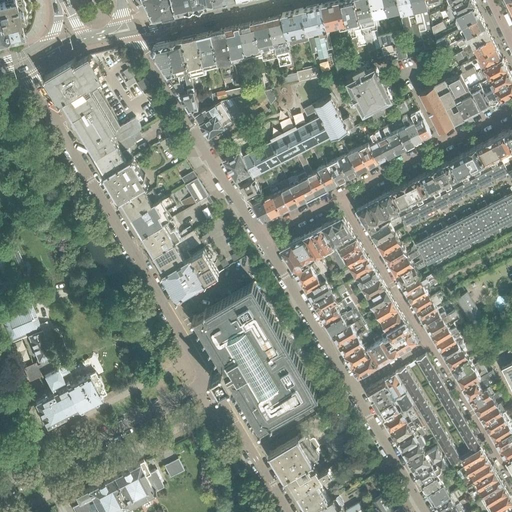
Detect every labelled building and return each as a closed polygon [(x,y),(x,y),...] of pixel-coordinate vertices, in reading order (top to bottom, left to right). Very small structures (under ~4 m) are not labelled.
[(24,34),(16,0),(0,0),(0,14),(7,39),(24,34)] [(143,0),(150,14),(151,15),(153,15),(154,15),(160,13),(161,14),(172,11),(169,0),(143,0)] [(192,6),(190,0),(169,0),(172,11),(192,6)] [(351,37),(342,0),(335,0),(322,3),(328,26),(339,23),(343,39),(351,37)] [(366,39),(362,24),(355,0),(342,0),(351,37),(354,47),(356,57),(360,56),(357,46),(367,43),(366,39)] [(376,25),(374,16),(369,0),(355,0),(362,24),(366,39),(367,43),(370,56),(378,54),(376,48),(382,46),(376,25)] [(401,10),(398,0),(369,0),(374,16),(401,10)] [(419,25),(412,0),(398,0),(401,10),(402,13),(403,17),(407,32),(410,43),(410,44),(415,43),(415,40),(423,38),(421,33),(419,25)] [(434,30),(433,26),(430,12),(426,0),(412,0),(419,25),(421,33),(434,30)] [(453,0),(426,0),(430,12),(453,0)] [(433,26),(475,3),(475,2),(476,2),(475,0),(453,0),(430,12),(433,26)] [(329,31),(328,26),(322,3),(303,8),(309,35),(310,40),(310,41),(313,52),(314,52),(318,51),(320,58),(330,55),(328,48),(333,47),(329,31)] [(462,22),(481,13),(475,3),(433,26),(434,30),(434,32),(438,30),(438,29),(455,21),(458,20),(460,24),(462,22)] [(309,35),(303,8),(283,13),(283,14),(290,40),(309,35)] [(458,38),(486,23),(481,13),(462,22),(464,26),(460,28),(457,29),(445,35),(437,40),(439,45),(440,48),(458,38)] [(290,40),(283,14),(268,17),(276,48),(277,49),(276,49),(280,64),(292,62),(288,48),(292,47),(290,40)] [(276,48),(268,17),(254,21),(262,52),(276,48)] [(262,52),(254,21),(240,24),(248,56),(262,52)] [(469,46),(492,35),(486,23),(458,38),(460,43),(464,49),(469,46)] [(248,56),(240,24),(227,27),(234,60),(249,56),(248,56)] [(396,42),(393,30),(382,32),(380,24),(376,25),(382,46),(385,57),(386,59),(408,53),(406,45),(405,42),(397,44),(397,42),(396,42)] [(234,60),(227,27),(212,31),(220,64),(221,69),(229,67),(230,73),(234,72),(232,66),(235,65),(235,63),(234,60)] [(220,64),(212,31),(199,34),(205,66),(220,64)] [(205,66),(199,34),(184,38),(195,84),(196,84),(197,85),(199,86),(200,83),(202,83),(199,69),(198,68),(201,67),(202,73),(207,72),(205,66)] [(470,59),(497,45),(493,38),(492,35),(469,46),(464,49),(461,50),(453,55),(456,61),(464,57),(464,56),(467,54),(470,59)] [(195,84),(184,38),(183,37),(170,40),(183,87),(195,84)] [(183,87),(170,40),(156,43),(154,48),(159,56),(179,88),(183,87)] [(474,70),(502,56),(497,45),(470,59),(460,64),(466,74),(474,70)] [(121,125),(98,87),(93,90),(90,84),(104,76),(90,54),(77,61),(76,58),(76,57),(75,57),(74,59),(47,75),(45,74),(45,76),(47,76),(61,100),(61,102),(62,102),(63,99),(76,119),(73,121),(76,125),(78,124),(87,139),(97,155),(131,134),(139,129),(142,127),(136,116),(121,125)] [(479,81),(508,66),(503,56),(502,56),(474,70),(479,81)] [(393,98),(387,86),(388,85),(384,77),(383,77),(376,64),(367,69),(365,65),(344,76),(353,93),(351,94),(350,97),(352,100),(355,101),(357,101),(364,113),(367,117),(375,113),(387,107),(384,103),(393,98)] [(485,92),(479,81),(474,70),(466,74),(460,64),(445,71),(448,77),(461,71),(480,108),(491,103),(485,92)] [(320,76),(317,65),(314,66),(314,65),(303,67),(303,69),(297,70),(297,72),(299,79),(299,81),(316,77),(320,76)] [(485,92),(511,78),(511,73),(508,66),(479,81),(485,92)] [(137,80),(128,68),(124,70),(129,79),(126,80),(129,85),(137,80)] [(480,108),(461,71),(448,77),(446,78),(465,116),(480,108)] [(299,79),(297,72),(283,76),(284,82),(299,79)] [(265,87),(263,76),(254,78),(255,82),(256,89),(265,87)] [(150,85),(145,77),(138,81),(143,89),(150,85)] [(465,116),(446,78),(446,77),(435,82),(435,83),(420,90),(440,129),(465,116)] [(491,103),(511,91),(511,78),(485,92),(491,103)] [(256,89),(255,82),(240,86),(241,86),(242,93),(256,89)] [(199,103),(197,94),(195,84),(183,87),(179,88),(190,107),(199,105),(199,103)] [(241,86),(231,88),(226,89),(228,97),(233,95),(242,93),(241,86)] [(272,88),(264,90),(271,104),(277,98),(272,88)] [(228,97),(226,89),(217,91),(218,99),(228,97)] [(214,100),(211,91),(197,94),(199,103),(214,100)] [(224,157),(223,157),(224,158),(229,165),(232,170),(236,177),(237,178),(251,171),(253,176),(255,176),(254,175),(261,172),(264,170),(295,154),(333,135),(349,127),(344,117),(339,108),(332,93),(316,101),(304,108),(307,115),(315,111),(317,116),(297,126),(296,124),(271,137),(272,139),(261,144),(243,153),(241,148),(224,157)] [(207,108),(206,106),(195,113),(202,123),(204,127),(205,128),(209,135),(210,135),(226,124),(234,119),(222,100),(217,103),(216,102),(207,108)] [(409,108),(405,100),(396,104),(400,112),(409,108)] [(432,133),(424,117),(423,117),(420,109),(411,113),(414,119),(413,120),(423,138),(432,133)] [(407,146),(398,128),(391,131),(385,120),(382,116),(383,116),(381,112),(377,114),(384,126),(388,133),(397,151),(407,146)] [(349,114),(344,117),(349,127),(354,124),(349,114)] [(423,138),(413,120),(410,121),(407,114),(402,116),(405,121),(404,122),(415,142),(423,138)] [(415,142),(404,122),(401,123),(402,125),(398,128),(407,146),(415,142)] [(388,156),(375,130),(373,125),(370,126),(372,131),(366,134),(369,140),(368,141),(378,161),(388,156)] [(397,151),(388,133),(384,126),(379,128),(376,129),(375,130),(388,156),(397,151)] [(133,155),(129,148),(127,148),(136,142),(135,141),(143,136),(139,129),(131,134),(97,155),(107,171),(134,155),(133,155)] [(511,148),(511,144),(505,131),(477,146),(485,163),(487,167),(489,166),(487,162),(490,160),(493,164),(496,162),(498,161),(496,157),(502,154),(504,157),(510,155),(508,151),(511,148)] [(378,161),(368,141),(369,140),(366,134),(359,137),(362,144),(359,146),(368,166),(378,161)] [(175,143),(171,135),(160,142),(164,149),(175,143)] [(358,171),(349,151),(346,146),(342,138),(336,141),(341,152),(345,150),(346,152),(338,156),(348,176),(358,171)] [(338,181),(328,161),(324,153),(319,144),(313,147),(319,158),(322,157),(325,162),(324,162),(325,163),(318,167),(318,168),(328,187),(338,181)] [(368,166),(359,146),(349,151),(358,171),(368,166)] [(485,163),(477,146),(469,149),(470,150),(466,151),(459,155),(456,157),(448,160),(457,177),(462,175),(464,179),(467,177),(470,175),(468,172),(473,169),(475,172),(481,169),(479,166),(485,163)] [(148,181),(145,176),(146,176),(145,173),(144,174),(134,158),(145,152),(144,149),(134,155),(107,171),(107,172),(106,172),(104,172),(103,174),(106,174),(119,197),(119,200),(121,200),(121,198),(122,197),(126,204),(147,191),(143,185),(148,182),(149,183),(150,181),(148,181)] [(328,187),(318,168),(313,171),(311,168),(312,168),(309,164),(309,163),(303,152),(298,154),(306,169),(317,192),(328,187)] [(509,169),(511,167),(511,153),(510,155),(504,157),(503,158),(509,169)] [(348,176),(338,156),(328,161),(338,181),(348,176)] [(503,158),(498,161),(496,162),(504,178),(507,176),(505,171),(509,169),(503,158)] [(457,177),(448,160),(420,175),(430,191),(433,189),(436,193),(438,192),(441,190),(439,186),(445,183),(447,187),(452,185),(453,184),(451,180),(455,178),(457,182),(459,181),(457,177)] [(496,162),(493,164),(489,166),(494,177),(497,175),(500,180),(504,178),(496,162)] [(494,177),(489,166),(487,167),(481,169),(489,185),(492,184),(490,179),(494,177)] [(186,183),(187,182),(198,176),(194,169),(182,176),(186,183)] [(317,192),(306,169),(300,172),(302,176),(301,176),(302,177),(299,179),(308,197),(317,192)] [(489,185),(481,169),(475,172),(474,173),(480,184),(483,183),(485,187),(489,185)] [(308,197),(299,179),(296,173),(288,178),(290,183),(300,201),(308,197)] [(474,173),(470,175),(467,177),(475,192),(478,191),(475,186),(480,184),(474,173)] [(430,191),(420,175),(413,179),(409,181),(409,180),(402,184),(399,186),(391,190),(402,210),(408,207),(415,204),(423,200),(424,199),(422,195),(428,192),(430,196),(432,195),(430,191)] [(191,189),(202,182),(198,176),(187,182),(191,189)] [(261,188),(255,177),(241,184),(249,196),(253,194),(260,190),(262,189),(261,188)] [(475,192),(467,177),(464,179),(460,181),(465,192),(468,190),(471,195),(475,192)] [(465,192),(460,181),(459,181),(457,182),(453,184),(452,185),(460,200),(463,199),(461,194),(465,192)] [(210,194),(206,189),(202,182),(191,189),(198,201),(210,194)] [(300,201),(290,183),(281,188),(291,206),(300,201)] [(291,206),(281,188),(279,184),(270,188),(273,193),(282,210),(291,206)] [(460,200),(452,185),(447,187),(444,189),(450,200),(454,198),(456,202),(460,200)] [(133,215),(163,196),(161,192),(157,194),(153,187),(147,191),(126,204),(133,215)] [(450,200),(444,189),(441,190),(438,192),(446,208),(448,206),(446,202),(450,200)] [(402,210),(391,190),(380,195),(392,219),(401,214),(400,211),(402,210)] [(167,219),(163,211),(178,202),(172,191),(163,196),(133,215),(144,234),(167,219)] [(446,208),(438,192),(436,193),(432,195),(430,196),(436,207),(439,205),(441,210),(446,208)] [(282,210),(273,193),(264,197),(273,215),(282,210)] [(511,206),(506,195),(502,197),(499,193),(496,194),(504,210),(511,206)] [(203,207),(214,200),(210,194),(198,201),(203,207)] [(273,215),(264,197),(256,201),(253,194),(249,196),(253,203),(264,220),(273,215)] [(504,210),(496,194),(492,196),(495,201),(491,203),(496,214),(504,210)] [(392,219),(380,195),(369,201),(382,226),(392,219)] [(436,207),(430,196),(424,199),(423,200),(431,215),(434,214),(431,209),(436,207)] [(431,215),(423,200),(415,204),(421,215),(424,213),(427,218),(431,215)] [(496,214),(491,203),(487,205),(485,200),(482,202),(490,217),(496,214)] [(382,226),(369,201),(357,207),(362,215),(371,232),(382,226)] [(490,217),(482,202),(477,204),(480,209),(477,210),(483,221),(490,217)] [(421,215),(415,204),(408,207),(416,223),(419,221),(417,217),(421,215)] [(416,223),(408,207),(402,210),(400,211),(401,214),(405,222),(406,223),(410,220),(412,225),(416,223)] [(483,221),(477,210),(472,212),(470,208),(467,209),(475,224),(483,221)] [(475,224),(467,209),(463,211),(465,216),(462,218),(468,228),(475,224)] [(511,225),(504,210),(496,214),(501,224),(505,222),(508,227),(511,225)] [(354,232),(349,224),(344,214),(333,220),(346,243),(357,237),(354,232)] [(395,231),(404,226),(403,223),(405,222),(401,214),(392,219),(382,226),(371,232),(377,242),(395,231)] [(501,224),(496,214),(490,217),(497,232),(500,231),(498,226),(501,224)] [(468,228),(462,218),(458,220),(455,215),(453,217),(461,232),(468,228)] [(155,252),(189,232),(186,228),(183,229),(182,232),(180,233),(175,225),(174,224),(176,222),(174,219),(171,219),(170,217),(167,219),(144,234),(155,252)] [(461,232),(453,217),(448,219),(451,224),(448,225),(453,236),(461,232)] [(497,232),(490,217),(483,221),(488,231),(491,230),(493,234),(497,232)] [(346,243),(333,220),(323,225),(334,244),(342,240),(344,244),(346,243)] [(488,231),(483,221),(475,224),(483,240),(486,238),(483,234),(488,231)] [(453,236),(448,225),(443,228),(441,223),(438,224),(446,240),(453,236)] [(446,240),(438,224),(434,227),(436,231),(434,232),(439,243),(446,240)] [(483,240),(475,224),(468,228),(473,239),(476,237),(478,242),(483,240)] [(341,256),(334,244),(323,225),(322,225),(318,227),(312,230),(324,251),(325,253),(331,250),(336,258),(341,267),(342,266),(344,269),(347,267),(342,258),(341,256)] [(219,271),(204,246),(192,253),(191,253),(188,249),(202,241),(194,228),(189,232),(155,252),(165,270),(164,271),(162,270),(162,271),(164,272),(178,296),(177,298),(179,298),(179,296),(205,280),(208,281),(208,279),(220,272),(219,271)] [(473,239),(468,228),(461,232),(469,247),(471,246),(468,241),(473,239)] [(319,254),(324,251),(312,230),(281,246),(292,265),(313,254),(322,270),(327,267),(322,258),(321,257),(319,254)] [(401,242),(401,241),(401,240),(395,231),(377,242),(383,251),(383,252),(384,252),(401,242)] [(439,243),(434,232),(428,235),(426,231),(424,232),(432,247),(439,243)] [(432,247),(424,232),(419,234),(421,239),(416,242),(422,252),(432,247)] [(469,247),(461,232),(453,236),(459,246),(461,245),(464,249),(469,247)] [(459,246),(453,236),(446,240),(454,255),(456,253),(454,249),(459,246)] [(346,255),(363,246),(357,237),(346,243),(344,244),(340,246),(345,254),(341,256),(342,258),(346,255)] [(454,255),(446,240),(439,243),(445,253),(447,252),(449,257),(454,255)] [(408,252),(402,241),(401,241),(401,242),(384,252),(383,252),(390,263),(408,252)] [(445,253),(439,243),(432,247),(439,262),(442,261),(439,256),(445,253)] [(17,251),(14,245),(7,248),(10,254),(17,251)] [(369,256),(366,252),(363,246),(346,255),(352,264),(353,265),(369,256)] [(415,263),(412,258),(420,253),(417,247),(413,250),(408,252),(390,263),(397,274),(415,263)] [(439,262),(432,247),(422,252),(428,262),(432,260),(434,265),(439,262)] [(242,256),(247,254),(243,248),(231,255),(234,261),(242,256)] [(322,270),(313,254),(292,265),(296,271),(298,275),(303,282),(323,271),(322,270)] [(356,276),(374,266),(369,256),(353,265),(352,264),(349,265),(356,276)] [(230,264),(226,258),(220,262),(224,268),(230,264)] [(421,274),(418,269),(426,264),(423,259),(423,258),(415,263),(397,274),(403,285),(419,275),(421,274)] [(362,286),(380,276),(374,266),(356,276),(362,286)] [(307,290),(326,279),(326,278),(327,278),(323,271),(303,282),(307,290)] [(408,294),(435,277),(432,272),(431,273),(422,279),(419,275),(403,285),(408,294)] [(368,297),(386,286),(380,276),(362,286),(362,287),(360,288),(362,292),(364,290),(368,297)] [(429,292),(426,287),(437,280),(435,277),(408,294),(413,301),(429,292)] [(313,300),(333,289),(326,278),(326,279),(307,290),(313,300)] [(193,316),(194,317),(195,318),(196,317),(201,325),(199,326),(200,328),(202,327),(207,335),(205,336),(206,337),(208,336),(212,344),(210,345),(211,347),(213,346),(218,353),(216,355),(217,356),(219,355),(220,358),(224,363),(222,364),(222,365),(223,366),(221,367),(216,370),(214,371),(213,370),(214,369),(212,369),(212,370),(211,370),(210,370),(209,371),(211,372),(211,373),(211,374),(212,374),(213,373),(214,372),(215,375),(218,379),(221,384),(220,385),(218,385),(218,386),(219,386),(220,387),(220,389),(221,389),(221,388),(222,387),(224,387),(224,386),(223,386),(222,385),(224,384),(229,381),(231,379),(231,381),(233,381),(234,380),(239,388),(237,389),(238,391),(239,390),(244,398),(242,399),(243,400),(245,399),(250,407),(248,408),(249,410),(251,409),(253,413),(255,417),(254,418),(254,419),(256,418),(261,426),(260,427),(260,428),(260,429),(262,430),(262,429),(263,429),(263,428),(262,427),(272,421),(273,423),(275,422),(274,420),(278,418),(320,393),(273,314),(263,296),(253,280),(207,308),(206,306),(205,307),(206,309),(196,315),(195,314),(194,315),(193,316)] [(347,282),(344,283),(350,294),(353,292),(347,282)] [(373,338),(375,336),(368,325),(365,319),(362,315),(356,304),(350,294),(344,283),(343,283),(336,287),(336,288),(333,289),(313,300),(346,354),(367,341),(373,338)] [(23,294),(19,285),(12,288),(15,295),(15,297),(23,294)] [(375,308),(393,297),(386,286),(368,297),(375,308)] [(418,310),(446,293),(445,292),(442,288),(431,295),(429,292),(413,301),(418,310)] [(353,292),(350,294),(356,304),(360,302),(354,291),(353,292)] [(468,291),(457,297),(471,320),(476,317),(481,313),(468,291)] [(422,318),(443,305),(442,304),(444,303),(441,299),(445,297),(444,296),(447,295),(446,293),(418,310),(422,318)] [(16,312),(3,318),(12,341),(28,334),(29,335),(33,346),(39,360),(39,359),(40,362),(37,363),(36,361),(23,366),(29,380),(42,374),(41,371),(43,370),(45,373),(54,391),(36,400),(36,402),(27,406),(32,416),(35,421),(37,426),(46,421),(47,424),(102,395),(101,394),(106,392),(102,384),(103,382),(99,376),(97,375),(95,370),(91,373),(90,372),(80,378),(78,376),(72,379),(68,370),(69,369),(47,322),(41,325),(29,296),(23,299),(27,308),(16,312)] [(381,318),(399,307),(393,297),(375,308),(381,318)] [(360,302),(356,304),(362,315),(366,313),(360,302)] [(428,326),(448,314),(453,311),(450,307),(446,310),(443,305),(422,318),(428,326)] [(387,329),(405,318),(399,307),(381,318),(387,329)] [(455,322),(454,320),(460,317),(456,309),(453,311),(448,314),(428,326),(433,335),(455,322)] [(419,340),(405,318),(387,329),(382,332),(384,336),(395,354),(419,340)] [(437,342),(459,329),(455,322),(433,335),(437,342)] [(458,340),(463,336),(464,336),(459,329),(437,342),(441,349),(442,349),(458,340)] [(395,354),(384,336),(379,339),(375,341),(386,359),(395,354)] [(448,360),(465,349),(475,343),(473,339),(465,344),(463,340),(459,342),(459,341),(458,340),(442,349),(441,349),(442,350),(448,360)] [(370,354),(366,347),(369,345),(367,341),(346,354),(352,365),(370,354)] [(386,359),(375,341),(369,345),(366,347),(370,354),(377,365),(386,359)] [(454,370),(471,359),(467,351),(477,345),(475,343),(465,349),(448,360),(454,370)] [(432,363),(427,354),(426,353),(425,353),(419,357),(418,358),(417,358),(417,359),(423,368),(432,363)] [(377,365),(370,354),(352,365),(359,376),(377,365)] [(478,370),(475,366),(471,359),(454,370),(460,380),(478,370)] [(511,361),(502,366),(511,385),(511,361)] [(438,372),(432,363),(423,368),(428,378),(438,372)] [(412,375),(406,365),(405,365),(404,366),(399,369),(398,370),(397,370),(403,381),(412,375)] [(484,380),(480,374),(478,370),(460,380),(466,390),(481,382),(484,380)] [(414,402),(396,371),(385,377),(392,388),(398,398),(404,408),(414,402)] [(443,381),(441,378),(441,377),(438,373),(438,372),(428,378),(434,387),(443,381)] [(418,384),(412,375),(403,381),(408,390),(418,384)] [(373,400),(392,388),(385,377),(366,389),(373,400)] [(448,390),(443,381),(434,387),(439,395),(448,390)] [(472,401),(490,390),(488,386),(487,386),(484,387),(481,382),(466,390),(472,401)] [(423,393),(418,384),(408,390),(414,398),(423,393)] [(379,409),(398,398),(392,388),(373,400),(379,409)] [(455,401),(452,396),(452,397),(448,390),(439,395),(446,407),(455,402),(455,401)] [(477,408),(495,397),(490,390),(472,401),(477,408)] [(428,402),(426,398),(423,393),(414,398),(419,407),(428,402)] [(481,416),(499,405),(495,397),(477,408),(481,416)] [(385,420),(404,408),(398,398),(379,409),(385,420)] [(426,423),(414,402),(404,408),(385,420),(398,441),(421,426),(424,424),(426,423)] [(435,414),(428,402),(419,407),(426,419),(435,414)] [(461,411),(455,402),(446,407),(451,416),(461,411)] [(487,425),(505,414),(499,405),(481,416),(487,425)] [(466,420),(461,411),(451,416),(457,425),(466,420)] [(440,422),(435,414),(426,419),(431,428),(440,422)] [(492,433),(510,422),(505,414),(487,425),(492,433)] [(471,428),(469,425),(467,420),(466,420),(457,425),(462,434),(471,428)] [(446,431),(444,428),(440,422),(431,428),(436,437),(446,431)] [(496,442),(511,432),(511,426),(510,422),(492,433),(496,442)] [(404,451),(424,438),(422,435),(425,432),(421,426),(398,441),(404,451)] [(476,436),(471,428),(462,434),(466,441),(476,436)] [(451,440),(446,431),(436,437),(442,446),(451,440)] [(270,450),(269,452),(271,452),(285,476),(285,478),(286,478),(287,476),(288,476),(292,483),(298,493),(319,481),(325,477),(332,473),(333,473),(330,468),(332,467),(331,466),(320,472),(317,467),(313,469),(309,464),(310,463),(313,461),(315,461),(315,460),(314,459),(313,459),(319,456),(318,455),(319,452),(318,450),(317,448),(314,447),(310,441),(311,438),(308,434),(306,434),(305,432),(300,435),(300,434),(299,433),(298,435),(274,450),(272,451),(270,450)] [(511,432),(496,442),(501,449),(511,441),(511,432)] [(481,445),(476,437),(476,436),(466,441),(472,450),(481,445)] [(426,452),(424,449),(426,449),(423,444),(425,443),(424,442),(426,441),(424,438),(404,451),(410,462),(426,452)] [(455,448),(451,440),(442,446),(446,453),(455,448)] [(511,456),(511,441),(501,449),(507,460),(511,456)] [(416,471),(443,455),(437,445),(426,452),(410,462),(416,471)] [(467,465),(486,454),(481,445),(459,459),(464,467),(467,465)] [(461,457),(455,448),(446,453),(452,462),(461,457)] [(471,473),(491,461),(486,454),(467,465),(471,473)] [(437,471),(449,464),(443,455),(416,471),(421,480),(437,471)] [(184,469),(178,457),(176,458),(167,463),(164,464),(170,476),(184,469)] [(164,484),(160,478),(162,477),(157,468),(155,469),(155,468),(154,469),(150,471),(144,459),(114,475),(129,503),(164,485),(163,484),(164,484)] [(476,480),(495,468),(491,461),(471,473),(476,480)] [(477,490),(481,488),(500,476),(495,468),(476,480),(473,482),(477,490)] [(444,482),(442,478),(446,476),(442,469),(438,472),(437,471),(421,480),(427,491),(444,482)] [(335,478),(332,473),(325,477),(328,482),(335,478)] [(133,510),(129,503),(114,475),(75,494),(76,495),(78,499),(73,501),(75,503),(72,505),(75,511),(130,511),(133,510)] [(485,496),(504,484),(500,476),(481,488),(485,496)] [(466,477),(461,480),(464,485),(469,482),(466,477)] [(330,500),(319,481),(298,493),(309,511),(330,500)] [(433,500),(450,490),(444,481),(444,482),(427,491),(433,500)] [(496,511),(511,503),(511,496),(504,484),(485,496),(481,498),(488,510),(488,511),(496,511)] [(455,501),(450,493),(451,493),(450,490),(433,500),(439,511),(455,501)] [(309,511),(352,511),(367,504),(364,498),(359,502),(359,501),(346,508),(347,509),(345,510),(342,504),(344,503),(339,494),(330,500),(309,511)] [(389,507),(382,495),(372,501),(373,503),(378,511),(391,511),(393,511),(394,510),(391,505),(389,507)] [(364,511),(365,511),(364,509),(373,503),(372,501),(367,504),(352,511),(364,511)] [(461,511),(461,510),(459,508),(462,506),(459,501),(456,503),(455,501),(439,511),(461,511)] [(511,511),(511,503),(496,511),(511,511)]
